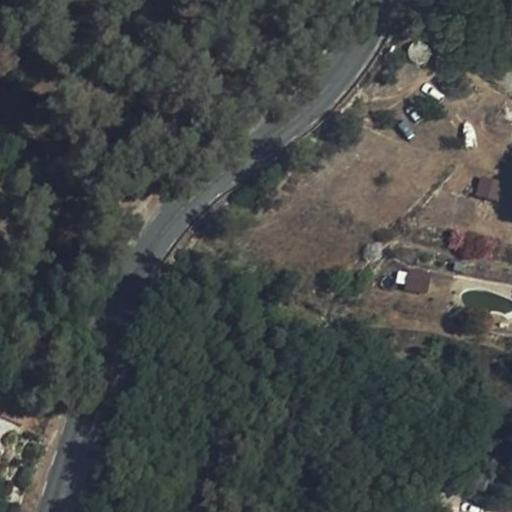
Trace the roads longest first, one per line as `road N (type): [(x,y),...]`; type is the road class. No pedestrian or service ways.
road 1 (secondary): [(379,0),(317,97),(206,183),(155,236),(106,334),(51,511)]
road 2 (residential): [(408,0),(491,75),(511,83)]
